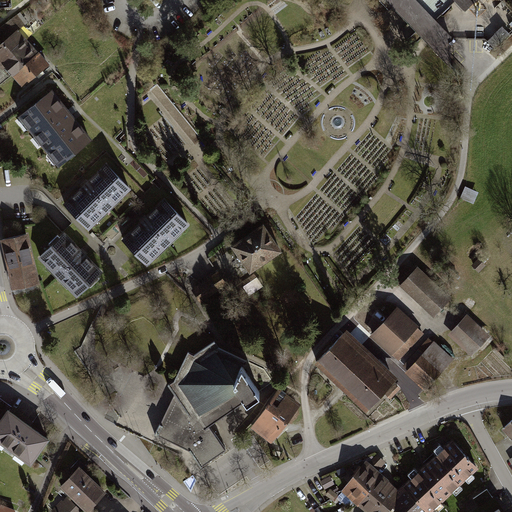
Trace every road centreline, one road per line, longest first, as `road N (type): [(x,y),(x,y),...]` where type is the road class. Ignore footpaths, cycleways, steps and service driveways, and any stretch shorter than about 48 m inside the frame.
road 1 (residential): [(235,511),(311,465),(465,398)]
road 2 (secondary): [(179,511),(18,364)]
